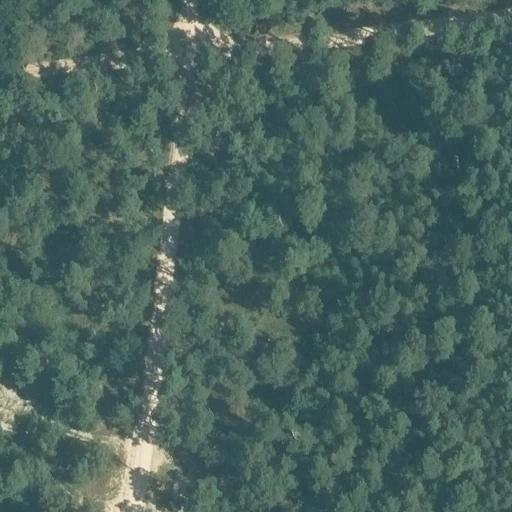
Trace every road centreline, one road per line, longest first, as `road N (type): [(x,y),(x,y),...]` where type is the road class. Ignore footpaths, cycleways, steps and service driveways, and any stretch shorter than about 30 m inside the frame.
road 1 (track): [(187,0),(178,160),(126,511)]
road 2 (track): [(0,73),(511,15)]
